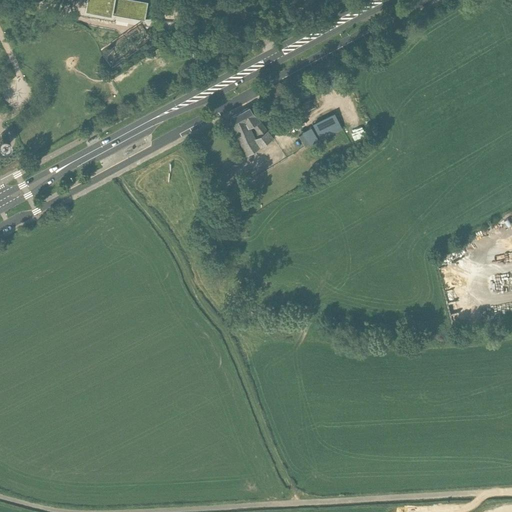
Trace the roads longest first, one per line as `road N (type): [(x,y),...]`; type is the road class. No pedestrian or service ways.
road 1 (residential): [(0,227),(425,0)]
road 2 (secondary): [(73,162),(382,0)]
road 3 (unclassified): [(511,493),(231,511)]
